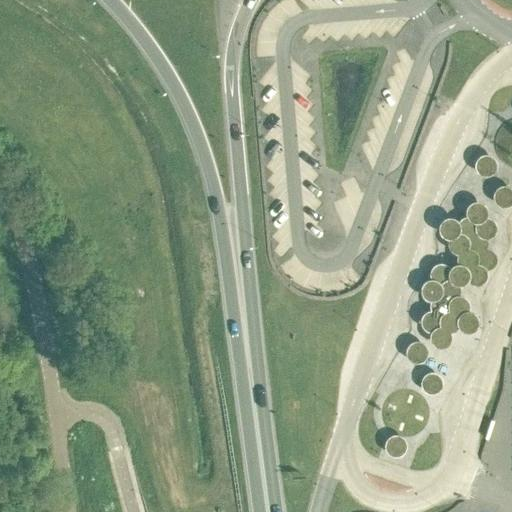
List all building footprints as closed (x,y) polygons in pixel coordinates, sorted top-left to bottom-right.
[(479,153),(476,156),(475,160),(475,165),(477,169),(481,171),(484,173),(489,172),(493,170),(496,167),(497,163),(496,159),(494,154),(491,152),(488,151),(483,151),(479,153)] [(497,185),(494,188),(493,192),(494,196),(496,200),(499,203),(503,204),(507,203),(510,202),(511,199),(511,185),(510,184),(506,182),(501,182),(499,183),(497,185)] [(428,328),(430,328),(430,331),(430,334),(431,338),(435,343),(440,344),(445,344),(448,341),(450,339),(451,336),(452,333),(451,328),(455,327),(458,324),(461,327),(466,328),(470,328),(474,326),(477,323),(478,319),(478,316),(477,312),(475,308),(470,306),(470,300),(468,296),(464,292),(459,290),(461,288),(461,286),(460,283),(459,281),(462,281),(464,280),(466,279),(468,278),(471,280),(475,281),(478,281),(482,281),(486,275),(487,270),(487,266),(492,264),(496,261),(497,256),(496,250),(493,246),(487,244),(488,240),(487,236),(490,234),(494,232),(496,229),(497,224),(495,219),(492,215),(490,213),(487,213),(487,207),(487,203),(483,199),(479,197),(474,197),(470,199),(468,201),(466,204),(466,207),(466,213),(463,214),(462,215),(460,216),(459,218),(456,215),(453,213),(450,213),(446,213),(444,214),(441,217),(439,220),(439,224),(439,227),(441,231),(444,234),(448,235),(448,238),(448,241),(448,244),(449,247),(453,249),(457,250),(457,254),(457,259),(453,260),(449,264),(444,261),(442,260),(439,260),(436,260),(434,262),(431,265),(430,270),(430,275),(426,275),(421,280),(420,285),(421,290),(425,296),(430,297),(430,302),(430,306),(428,306),(424,308),(422,310),(421,314),(420,317),(421,320),(422,324),(424,326),(428,328)] [(409,341),(407,344),(406,348),(406,353),(408,357),(411,359),(416,361),(420,360),(424,358),(426,355),(428,351),(428,347),(425,343),(422,340),(418,339),(414,339),(409,341)] [(424,371),(422,375),(420,379),(421,383),(423,387),(426,390),(430,391),(435,391),(438,389),(441,386),(443,381),(442,377),(440,373),(437,370),(433,369),(428,369),(424,371)] [(388,434),(386,437),(384,441),(385,446),(387,449),(390,452),(394,454),(398,453),(402,451),(405,448),(406,444),(406,439),(404,436),(401,433),(397,431),(392,432),(388,434)]
